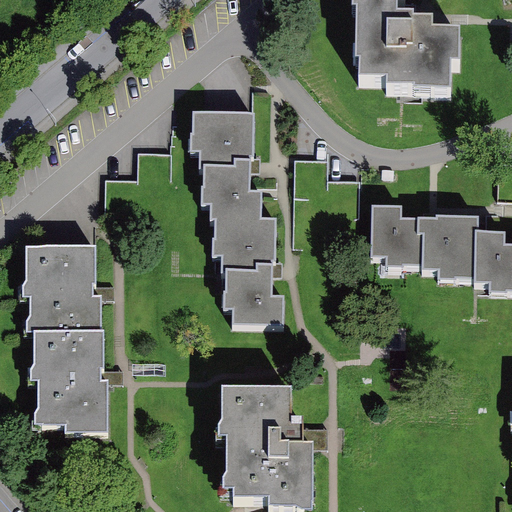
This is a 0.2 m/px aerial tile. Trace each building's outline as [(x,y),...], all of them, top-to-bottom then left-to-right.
[(410,0),(351,0),(351,28),(357,28),(354,99),(451,103),(452,74),(460,75),(461,44),(434,43),(435,33),(399,31),(399,19),(399,12),(410,12),(410,0)] [(255,123),(196,121),(195,157),(205,157),(203,212),(217,212),(215,265),(227,265),(226,317),(236,318),(236,333),(285,334),(285,303),(278,302),(278,275),(280,225),(266,225),(267,197),(253,197),(254,171),(255,123)] [(142,156),(142,183),(164,183),(164,156),(142,156)] [(405,216),(371,216),(371,271),(386,271),(386,282),(438,282),(438,293),(491,293),(494,306),(511,305),(511,253),(508,254),(508,242),(481,242),(481,229),(431,229),(405,229),(405,216)] [(98,255),(29,256),(31,337),(38,336),(40,440),(111,438),(108,339),(100,339),(98,255)] [(288,398),(223,399),(225,507),(235,507),(268,506),(268,511),(312,511),(312,453),(300,453),(289,453),(288,398)]
